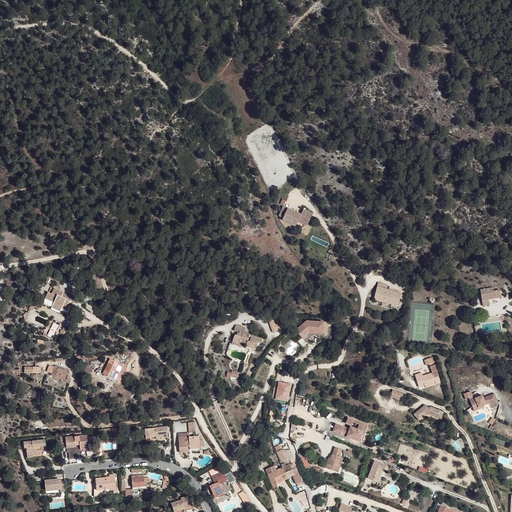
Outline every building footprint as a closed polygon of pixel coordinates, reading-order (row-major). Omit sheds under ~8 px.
[(312,214),(303,210),(301,215),(283,207),(279,217),(283,219),(282,220),(296,227),(300,217),(309,221),(312,214)] [(401,292),(377,286),(374,299),(398,305),(401,292)] [(500,289),(493,290),(489,291),(489,287),(480,289),(483,306),(490,305),(489,299),(502,297),(500,289)] [(66,309),(69,304),(67,303),(68,301),(72,302),(74,298),(54,289),(52,293),(48,292),(46,297),(55,301),(54,303),(52,308),(60,311),(62,307),(66,309)] [(273,333),(285,328),(282,321),(278,322),(276,316),(268,319),(273,333)] [(258,341),(261,342),(262,338),(251,335),(251,336),(248,336),(248,334),(249,332),(245,331),(246,328),(236,325),(234,330),(238,331),(236,335),(239,335),(236,342),(242,344),(242,343),(246,344),(246,346),(255,349),(257,345),(258,341)] [(295,334),(301,342),(308,337),(323,338),(324,327),(306,325),(295,334)] [(103,373),(120,382),(127,368),(110,359),(103,373)] [(422,372),(415,374),(419,387),(426,385),(436,382),(434,378),(439,376),(436,364),(434,365),(433,363),(430,364),(432,373),(423,375),(422,372)] [(68,371),(65,370),(58,368),(59,366),(57,365),(57,366),(55,365),(55,367),(54,367),(53,369),(49,368),(47,372),(51,373),(51,374),(65,379),(68,371)] [(278,381),(275,399),(288,401),(291,383),(278,381)] [(403,392),(393,388),(390,395),(401,399),(403,392)] [(469,398),(473,407),(478,405),(479,407),(484,405),(490,403),(490,404),(498,401),(495,394),(484,398),(483,395),(474,399),(471,391),(464,394),(466,399),(469,398)] [(442,411),(429,406),(429,408),(428,410),(424,408),(424,406),(424,403),(415,416),(420,420),(426,413),(440,418),(442,411)] [(336,424),(333,431),(341,434),(341,433),(347,436),(347,437),(359,441),(363,432),(365,432),(368,426),(348,418),(346,423),(351,425),(352,422),(358,424),(357,429),(351,427),(349,430),(344,428),(344,427),(336,424)] [(158,437),(167,436),(166,431),(167,431),(167,426),(145,428),(147,438),(153,437),(153,436),(156,435),(156,439),(158,438),(158,437)] [(189,432),(178,433),(179,452),(190,452),(190,449),(190,447),(200,446),(199,436),(189,436),(189,432)] [(80,447),(87,446),(87,442),(88,442),(87,435),(66,437),(66,442),(67,447),(76,447),(75,445),(75,443),(80,443),(80,444),(80,447)] [(42,446),(47,446),(46,439),(24,442),(25,448),(27,448),(28,455),(32,454),(32,455),(42,454),(42,450),(42,446)] [(289,442),(285,442),(284,448),(276,452),(282,464),(284,463),(285,466),(290,464),(292,463),(290,459),(294,457),(291,449),(289,442)] [(339,457),(342,450),(335,447),(331,458),(329,457),(325,468),(337,472),(341,464),(337,463),(339,457)] [(374,477),(379,480),(383,470),(384,470),(386,471),(386,470),(387,470),(388,469),(388,468),(388,467),(388,466),(386,465),(374,461),(367,478),(373,480),(374,477)] [(290,464),(285,466),(282,468),(285,473),(292,469),(290,464)] [(296,467),(285,473),(288,478),(293,476),(297,484),(303,481),(296,467)] [(288,478),(285,473),(282,468),(268,474),(273,488),(278,486),(277,483),(288,478)] [(220,484),(227,480),(223,470),(211,475),(215,483),(210,486),(213,493),(215,498),(224,494),(220,484)] [(97,490),(94,490),(94,497),(111,492),(116,491),(115,474),(109,475),(110,478),(96,479),(96,482),(94,482),(94,485),(97,485),(97,490)] [(133,490),(146,488),(144,477),(132,478),(133,490)] [(59,479),(45,480),(46,491),(60,490),(60,492),(65,492),(64,482),(59,482),(59,479)] [(174,511),(179,511),(194,508),(190,495),(182,498),(182,500),(172,503),(174,511)] [(456,511),(459,508),(443,501),(438,511),(456,511)]
